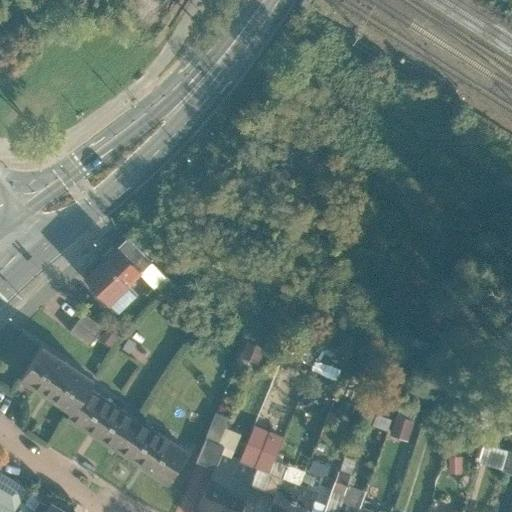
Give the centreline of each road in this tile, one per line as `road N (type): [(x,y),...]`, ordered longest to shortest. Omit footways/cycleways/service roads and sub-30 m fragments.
road 1 (secondary): [(268,0),(207,80),(144,143),(19,239)]
road 2 (residential): [(114,511),(0,441)]
